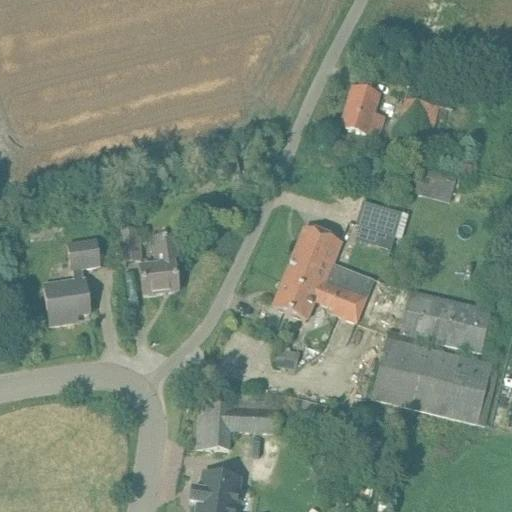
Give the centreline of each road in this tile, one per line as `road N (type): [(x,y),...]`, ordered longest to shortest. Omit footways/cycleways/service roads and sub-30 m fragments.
road 1 (residential): [(141,397),(201,336),(225,298),(358,0)]
road 2 (unclassified): [(0,388),(93,376),(127,383),(141,397)]
